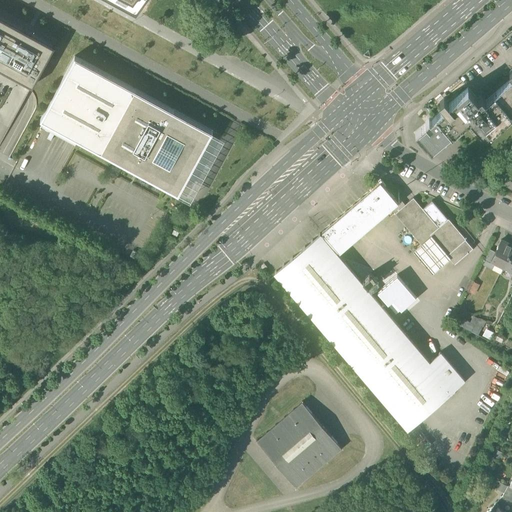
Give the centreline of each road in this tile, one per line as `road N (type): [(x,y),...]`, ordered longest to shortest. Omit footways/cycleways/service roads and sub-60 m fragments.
road 1 (primary): [(0,466),(371,121)]
road 2 (primary): [(341,114),(0,438)]
road 3 (track): [(284,138),(31,0)]
road 4 (primary): [(371,121),(508,0)]
road 5 (residential): [(371,121),(394,146),(511,216)]
road 6 (tertiary): [(244,0),(341,114)]
road 7 (primary): [(472,0),(366,91)]
